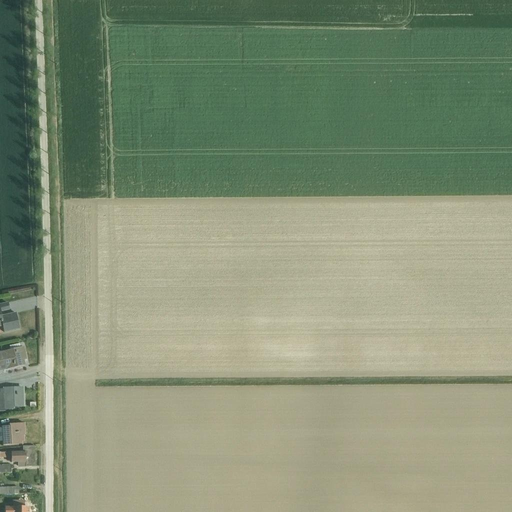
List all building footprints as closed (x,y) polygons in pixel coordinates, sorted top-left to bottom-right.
[(8,303),(0,304),(0,327),(2,327),(4,333),(19,330),(15,314),(2,317),(1,313),(10,311),(8,303)] [(10,350),(3,352),(7,370),(24,366),(23,358),(25,358),(23,348),(20,348),(19,345),(9,347),(10,350)] [(0,411),(13,411),(13,407),(23,407),(23,389),(0,389),(0,411)] [(1,428),(0,428),(0,444),(24,443),(24,436),(25,436),(24,424),(9,425),(9,427),(1,428)] [(0,473),(11,473),(11,465),(0,465),(0,458),(8,459),(8,463),(11,463),(11,464),(18,463),(18,468),(26,468),(26,467),(35,467),(35,461),(37,460),(37,456),(35,455),(34,447),(23,447),(23,453),(11,453),(0,453),(0,473)] [(14,495),(0,495),(0,504),(9,504),(9,502),(14,502),(14,495)]
